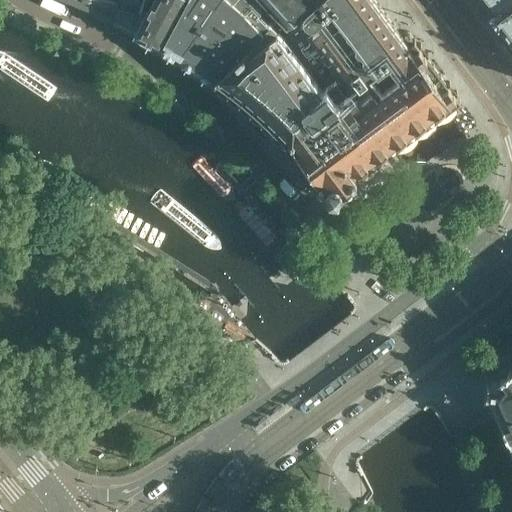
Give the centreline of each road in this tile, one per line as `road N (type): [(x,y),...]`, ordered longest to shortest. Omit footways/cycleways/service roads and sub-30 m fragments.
road 1 (residential): [(21,0),(210,103),(391,311)]
road 2 (residential): [(391,311),(168,479)]
road 3 (residential): [(435,350),(511,499)]
road 4 (residential): [(511,278),(482,239),(391,311)]
road 5 (residential): [(168,479),(107,495),(46,491)]
